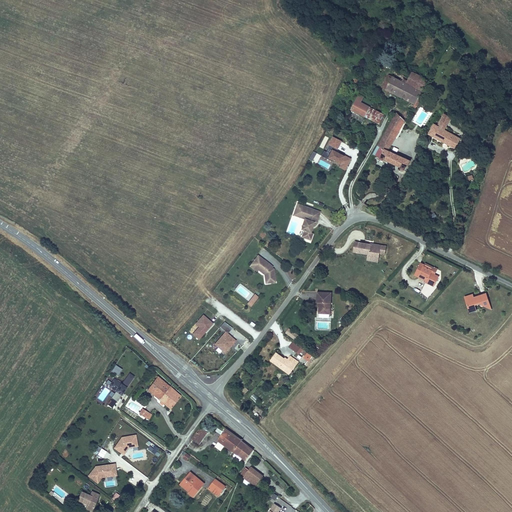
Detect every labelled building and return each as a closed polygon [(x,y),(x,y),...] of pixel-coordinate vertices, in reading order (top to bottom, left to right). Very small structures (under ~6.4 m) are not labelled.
[(396,70),(393,76),(406,83),(409,77),(396,70)] [(413,104),(414,105),(418,98),(427,80),(412,72),(409,77),(406,83),(393,76),(392,75),(392,76),(388,74),(381,88),(385,89),(385,90),(413,104)] [(379,125),(384,114),(371,107),(372,106),(374,102),(364,97),(360,94),(359,94),(353,105),(350,110),(364,117),(365,117),(379,125)] [(418,98),(414,105),(413,104),(412,107),(415,109),(421,99),(418,98)] [(392,120),(378,145),(388,151),(405,121),(396,112),(392,120)] [(437,125),(445,130),(452,117),(444,113),(437,125)] [(432,137),(449,146),(455,135),(445,130),(437,125),(433,124),(431,128),(428,134),(432,137)] [(461,138),(455,135),(449,146),(455,149),(461,138)] [(336,152),(337,149),(338,150),(342,141),(333,136),(328,145),(329,145),(326,152),(323,151),(321,156),(333,162),(333,161),(340,165),(338,167),(345,171),(351,159),(343,154),(342,155),(336,152)] [(407,167),(411,161),(388,151),(378,145),(372,154),(379,158),(379,159),(383,161),(383,160),(400,168),(400,169),(404,171),(406,167),(407,167)] [(312,161),(316,153),(313,151),(308,159),(312,161)] [(310,233),(314,223),(316,224),(319,215),(312,213),(313,209),(296,203),(293,213),(304,217),(304,219),(300,230),(303,231),(301,237),(310,241),(313,233),(310,233)] [(385,255),(386,246),(372,243),(371,247),(369,247),(370,244),(354,241),(352,253),(368,255),(367,257),(379,259),(379,254),(385,255)] [(271,265),(257,255),(251,263),(254,265),(254,268),(258,270),(259,269),(265,274),(264,275),(265,284),(276,283),(274,269),(272,268),(270,266),(271,265)] [(254,268),(254,265),(251,263),(249,266),(256,272),(258,270),(254,268)] [(424,264),(420,263),(417,269),(421,271),(417,277),(425,281),(425,283),(434,287),(439,276),(435,274),(438,269),(435,267),(434,267),(425,263),(424,264)] [(383,283),(376,291),(384,298),(386,295),(382,291),(386,286),(383,283)] [(428,296),(433,287),(426,284),(421,293),(428,296)] [(331,293),(316,292),(316,303),(318,303),(318,314),(330,314),(331,293)] [(464,297),(467,307),(475,304),(475,306),(480,304),(491,310),(492,310),(486,293),(474,297),(473,294),(464,297)] [(259,297),(255,294),(247,304),(251,307),(259,297)] [(475,304),(467,307),(469,313),(477,311),(475,306),(475,304)] [(204,314),(188,330),(198,339),(214,323),(204,314)] [(236,340),(228,333),(232,327),(225,321),(220,327),(224,331),(214,343),(226,353),(236,340)] [(289,328),(285,333),(296,341),(299,336),(289,328)] [(300,353),(303,350),(292,342),(288,347),(299,355),(300,353)] [(276,352),(269,361),(286,373),(292,364),(295,366),(299,362),(290,356),(287,359),(285,361),(283,360),(284,358),(276,352)] [(118,375),(122,369),(116,364),(111,371),(118,375)] [(292,364),(286,373),(289,375),(295,366),(292,364)] [(130,373),(122,384),(127,388),(135,377),(130,373)] [(181,395),(158,375),(148,388),(172,408),(181,395)] [(122,384),(114,379),(108,387),(116,392),(121,396),(122,396),(127,388),(122,384)] [(121,396),(116,392),(111,398),(117,402),(121,396)] [(255,402),(258,398),(253,393),(249,398),(255,402)] [(208,433),(200,427),(192,440),(200,445),(208,433)] [(218,439),(234,450),(241,440),(242,439),(226,427),(218,439)] [(138,447),(136,435),(122,437),(114,449),(124,456),(129,449),(138,447)] [(253,448),(241,440),(234,450),(246,459),(253,448)] [(113,477),(113,470),(116,469),(116,464),(95,466),(88,476),(98,485),(102,478),(113,477)] [(251,483),(255,486),(261,478),(253,473),(256,469),(252,466),(250,469),(247,467),(242,474),(252,481),(251,483)] [(253,473),(261,478),(264,474),(256,469),(253,473)] [(194,475),(191,478),(187,474),(181,482),(191,490),(190,491),(189,492),(193,495),(203,482),(194,475)] [(225,486),(216,479),(209,488),(218,495),(225,486)] [(191,490),(181,482),(180,484),(190,491),(191,490)] [(94,504),(95,500),(97,501),(100,495),(92,491),(90,495),(82,492),(77,501),(82,504),(87,506),(86,509),(86,510),(90,511),(92,511),(96,505),(94,504)] [(266,498),(273,502),(267,511),(280,511),(279,511),(285,503),(269,493),(266,498)]
